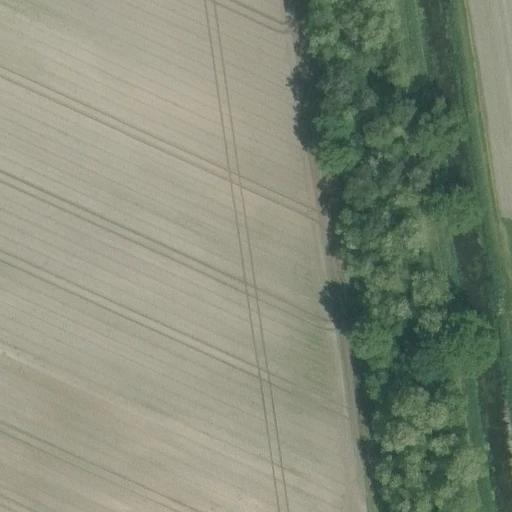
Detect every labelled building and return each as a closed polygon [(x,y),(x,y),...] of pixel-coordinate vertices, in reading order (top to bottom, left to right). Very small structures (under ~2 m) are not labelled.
[(118,494),(121,419),(44,416),(41,496),(92,498),(92,493),(118,494)] [(147,447),(120,511),(157,511),(179,459),(147,447)] [(230,511),(241,489),(209,475),(193,511),(230,511)] [(0,491),(0,511),(18,511),(23,502),(0,491)] [(286,511),(262,502),(257,511),(286,511)]
